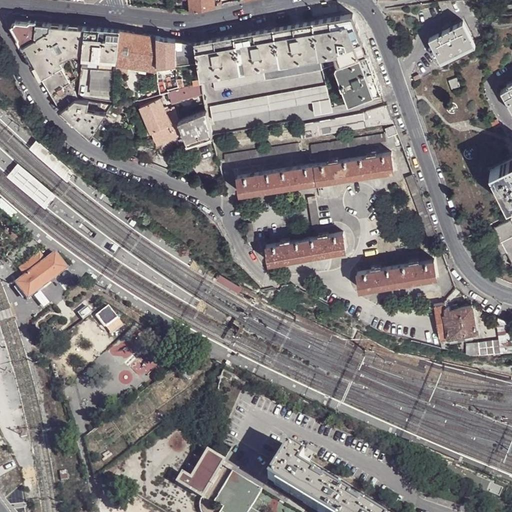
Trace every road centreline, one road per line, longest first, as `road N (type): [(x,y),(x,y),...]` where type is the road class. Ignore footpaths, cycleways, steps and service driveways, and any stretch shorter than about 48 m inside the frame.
road 1 (unclassified): [(278,280),(260,274),(230,216),(212,201),(67,132),(0,29)]
road 2 (unclassified): [(511,296),(486,286),(459,259),(365,4)]
road 3 (residential): [(290,0),(189,22),(117,15)]
